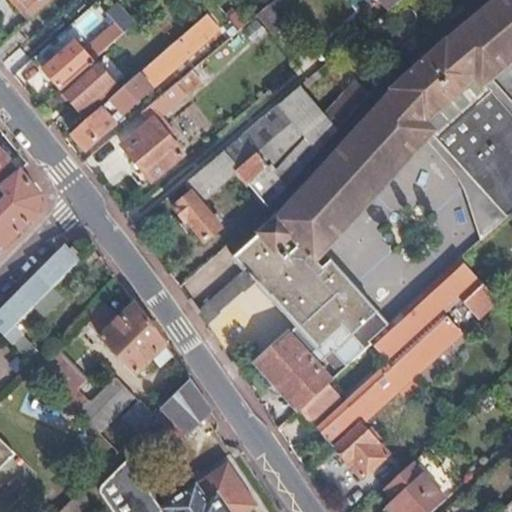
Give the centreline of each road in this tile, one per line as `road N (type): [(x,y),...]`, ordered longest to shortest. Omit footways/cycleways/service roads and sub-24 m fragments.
road 1 (tertiary): [(85,203),(304,511)]
road 2 (tertiary): [(0,100),(85,203)]
